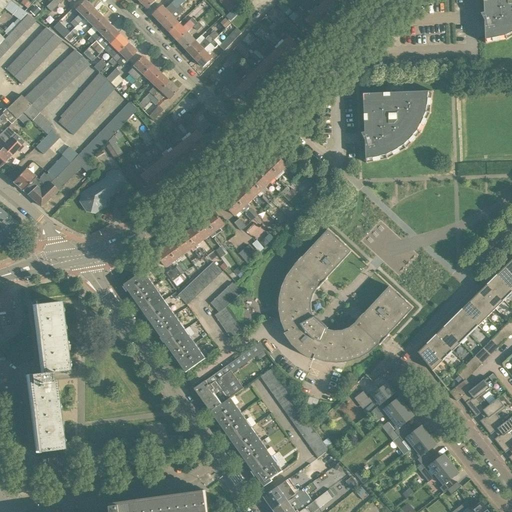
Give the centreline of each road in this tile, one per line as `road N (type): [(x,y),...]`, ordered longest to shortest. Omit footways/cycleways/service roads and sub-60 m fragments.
road 1 (residential): [(511,508),(498,504),(395,371),(409,356),(511,480)]
road 2 (residential): [(1,511),(19,502),(178,481),(221,457)]
road 3 (tertiary): [(251,142),(394,0)]
road 4 (residential): [(251,142),(109,0)]
road 5 (residential): [(174,392),(265,330),(310,366)]
road 6 (residential): [(174,392),(79,262)]
road 7 (tertiary): [(132,236),(251,142)]
